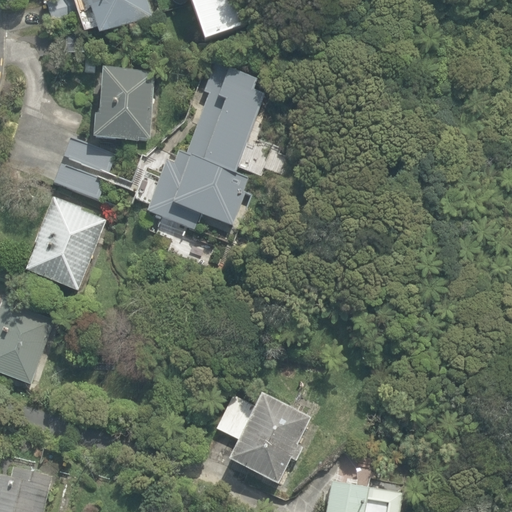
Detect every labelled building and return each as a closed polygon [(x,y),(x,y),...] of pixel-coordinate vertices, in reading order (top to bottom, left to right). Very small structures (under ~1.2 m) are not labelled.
[(65,0),(47,6),(54,25),(80,17),(74,0),(65,0)] [(151,21),(144,0),(84,0),(97,39),(151,21)] [(189,0),(205,43),(244,29),(233,0),(189,0)] [(236,173),(265,95),(253,91),(257,80),(243,75),(243,73),(215,64),(206,93),(209,94),(189,156),(178,152),(175,164),(165,161),(148,215),(194,230),(199,215),(231,227),(249,178),(236,173)] [(124,142),(138,143),(139,139),(149,140),(153,82),(154,73),(124,71),(103,69),(102,82),(99,115),(96,115),(94,139),(124,142)] [(109,174),(116,154),(70,138),(63,159),(109,174)] [(100,200),(107,181),(60,165),(53,184),(100,200)] [(27,271),(78,291),(106,220),(52,199),(35,242),(37,243),(27,271)] [(0,278),(20,286),(29,264),(0,252),(0,278)] [(0,372),(31,384),(55,320),(31,311),(32,309),(3,298),(0,307),(0,372)] [(229,461),(278,486),(290,461),(294,463),(295,462),(301,449),(297,446),(310,420),(261,396),(255,408),(233,397),(216,429),(239,441),(229,461)] [(0,511),(44,511),(52,478),(14,469),(11,479),(0,475),(0,511)] [(399,511),(402,495),(331,483),(326,511),(399,511)]
